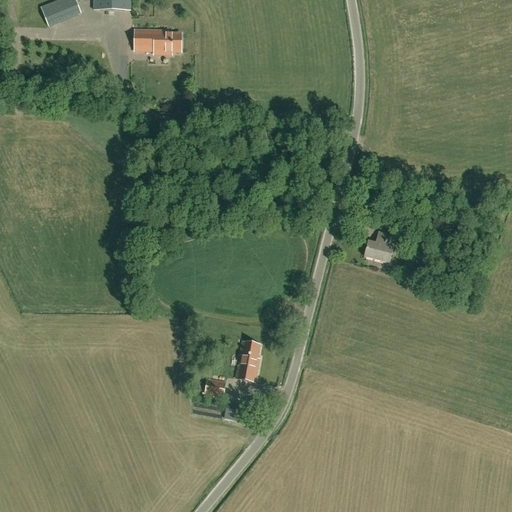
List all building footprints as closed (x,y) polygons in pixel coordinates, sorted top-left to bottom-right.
[(49,27),(81,14),(75,0),(61,0),(41,8),(49,27)] [(130,11),(130,0),(93,0),(94,11),(130,11)] [(154,55),(163,56),(172,56),(172,53),(181,53),(181,35),(167,35),(167,32),(135,31),(135,52),(154,53),(154,55)] [(108,40),(26,40),(26,57),(108,57),(108,40)] [(268,244),(269,232),(258,231),(257,243),(268,244)] [(390,264),(397,237),(382,233),(379,244),(368,242),(364,258),(390,264)] [(277,279),(274,291),(284,294),(288,282),(277,279)] [(250,382),(257,383),(261,360),(259,360),(261,347),(244,344),(242,356),(245,357),(244,368),(240,367),(238,380),(245,381),(250,382)] [(223,398),(226,383),(207,380),(205,395),(223,398)] [(232,421),(235,408),(227,407),(224,419),(232,421)] [(207,421),(205,428),(214,431),(216,424),(207,421)]
